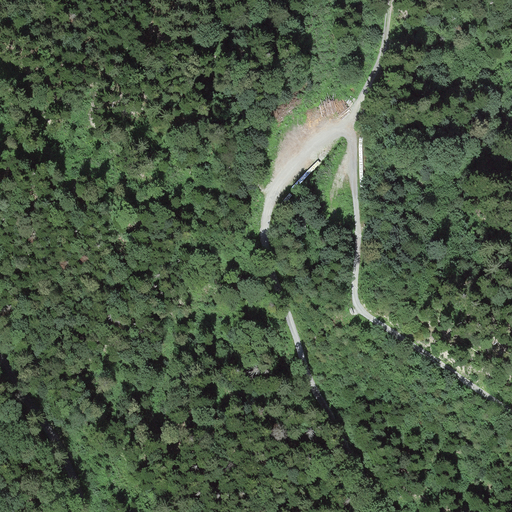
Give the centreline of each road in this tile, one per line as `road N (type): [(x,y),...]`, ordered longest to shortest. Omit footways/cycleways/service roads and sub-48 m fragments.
road 1 (track): [(386,511),(305,362),(264,226),(272,190)]
road 2 (track): [(360,235),(357,303),(511,415)]
road 3 (track): [(0,356),(49,427),(84,511)]
road 4 (track): [(389,0),(379,62),(349,125)]
